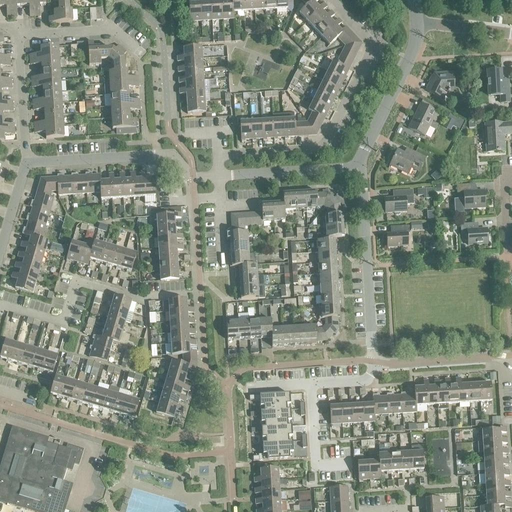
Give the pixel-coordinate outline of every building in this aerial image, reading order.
[(10,0),(0,0),(0,7),(6,7),(6,18),(12,18),(10,0)] [(21,0),(10,0),(12,18),(17,18),(16,7),(22,6),(21,0)] [(33,0),(21,0),(22,6),(28,6),(29,17),(34,17),(33,0)] [(33,0),(34,17),(40,16),(39,5),(45,5),(45,0),(33,0)] [(54,0),(58,3),(58,12),(69,11),(67,0),(54,0)] [(231,0),(231,2),(232,2),(233,13),(243,13),(242,0),(231,0)] [(242,0),(243,13),(254,12),(253,0),(242,0)] [(253,0),(254,12),(265,11),(264,0),(253,0)] [(264,0),(265,11),(276,11),(275,0),(264,0)] [(275,0),(276,11),(286,10),(285,0),(275,0)] [(299,15),(306,23),(320,10),(318,9),(314,5),(319,0),(304,0),(302,2),(307,7),(299,15)] [(232,2),(231,2),(221,3),(222,21),(233,20),(233,13),(232,2)] [(210,3),(200,4),(201,22),(211,21),(210,3)] [(221,3),(210,3),(211,21),(222,21),(221,3)] [(201,22),(200,4),(188,4),(189,23),(201,22)] [(306,23),(314,30),(327,18),(326,17),(322,12),(327,8),(323,4),(318,9),(320,10),(306,23)] [(71,11),(69,11),(58,12),(53,12),(54,18),(48,19),(48,24),(72,23),(71,11)] [(314,30),(321,38),(334,26),(333,24),(329,20),(334,16),(331,12),(326,17),(327,18),(314,30)] [(329,46),(337,39),(342,34),(341,32),(337,28),(341,24),(338,20),(333,24),(334,26),(321,38),(329,46)] [(337,39),(341,43),(351,33),(345,28),(341,32),(342,34),(337,39)] [(341,43),(345,47),(355,38),(351,33),(341,43)] [(345,47),(344,48),(356,54),(361,44),(355,38),(345,47)] [(100,66),(100,61),(99,50),(99,48),(93,48),(92,43),(87,43),(88,57),(88,67),(100,66)] [(29,55),(29,61),(58,59),(58,47),(40,48),(40,55),(29,55)] [(113,64),(113,72),(113,73),(124,72),(123,59),(121,58),(126,53),(121,48),(119,50),(116,48),(113,51),(112,50),(99,50),(100,61),(108,60),(113,64)] [(177,63),(184,63),(183,61),(202,59),(201,48),(183,49),(183,57),(177,58),(177,63)] [(344,48),(341,53),(354,59),(356,54),(344,48)] [(341,53),(339,58),(351,64),(354,59),(341,53)] [(332,62),(327,72),(343,80),(345,81),(347,78),(345,77),(351,64),(339,58),(336,64),(332,62)] [(41,65),(41,71),(59,70),(58,59),(29,61),(30,66),(41,65)] [(178,74),(184,73),(184,71),(202,70),(202,59),(183,61),(184,63),(184,68),(177,69),(178,74)] [(30,78),(31,83),(60,82),(59,70),(41,71),(41,77),(30,78)] [(178,85),(185,84),(185,82),(203,81),(202,70),(184,71),(184,73),(185,79),(178,79),(178,85)] [(108,73),(109,84),(138,83),(138,77),(127,78),(126,72),(124,72),(113,73),(113,72),(108,73)] [(327,72),(322,82),(338,90),(341,91),(342,88),(340,87),(343,80),(327,72)] [(486,73),(488,97),(490,96),(500,95),(500,104),(509,103),(508,86),(501,86),(500,72),(500,73),(487,73),(486,73)] [(434,76),(433,79),(432,79),(433,80),(432,83),(431,82),(426,92),(441,100),(445,92),(453,92),(453,75),(434,76)] [(179,95),(186,95),(185,93),(204,92),(203,81),(185,82),(185,84),(185,90),(179,90),(179,95)] [(42,88),(42,94),(60,93),(60,82),(31,83),(31,89),(42,88)] [(317,92),(334,100),(336,101),(337,98),(335,97),(338,90),(322,82),(317,92)] [(109,84),(110,96),(128,95),(127,89),(138,88),(138,83),(109,84)] [(0,96),(1,96),(0,90),(11,90),(11,84),(0,84),(0,96)] [(185,93),(186,95),(186,104),(204,102),(204,92),(185,93)] [(317,92),(313,101),(329,109),(331,110),(332,107),(330,106),(334,100),(317,92)] [(32,101),(32,106),(61,104),(60,93),(42,94),(43,100),(32,101)] [(110,96),(110,107),(139,105),(139,100),(128,101),(128,95),(110,96)] [(0,107),(12,107),(12,102),(1,102),(1,96),(0,96),(0,107)] [(311,113),(308,120),(321,126),(324,119),(326,120),(328,117),(326,116),(329,109),(313,101),(308,111),(311,113)] [(204,102),(186,104),(187,115),(205,114),(204,102)] [(43,111),(44,117),(62,116),(61,104),(32,106),(32,111),(43,111)] [(110,107),(111,119),(129,117),(129,111),(140,111),(139,105),(110,107)] [(435,122),(439,114),(420,105),(416,113),(417,113),(416,117),(414,116),(408,129),(424,137),(432,121),(435,122)] [(0,107),(0,119),(2,119),(2,113),(13,112),(12,107),(0,107)] [(451,126),(452,127),(459,131),(463,122),(449,115),(447,119),(453,122),(451,126)] [(33,123),(34,129),(63,127),(62,116),(44,117),(44,123),(33,123)] [(129,117),(111,119),(112,130),(115,130),(116,135),(136,134),(135,123),(129,124),(129,117)] [(0,119),(0,130),(14,130),(13,125),(2,125),(2,119),(0,119)] [(283,120),(272,121),(273,139),(273,141),(277,141),(277,139),(284,138),(283,120)] [(283,120),(284,138),(284,140),(288,140),(287,138),(302,137),(301,123),(294,124),(294,120),(283,120)] [(308,120),(306,123),(307,123),(308,137),(315,136),(321,126),(308,120)] [(272,121),(261,122),(262,140),(263,142),(266,142),(266,139),(273,139),(272,121)] [(252,140),(250,122),(239,123),(241,141),(241,143),(244,143),(244,141),(252,140)] [(261,122),(250,122),(252,140),(252,142),(255,142),(255,140),(262,140),(261,122)] [(484,125),(486,154),(504,153),(503,136),(511,135),(510,124),(502,124),(484,125)] [(63,127),(34,129),(34,134),(45,133),(45,140),(63,139),(63,127)] [(14,130),(0,130),(0,142),(3,142),(3,136),(14,135),(14,130)] [(424,159),(411,152),(408,158),(396,152),(389,166),(407,175),(411,168),(417,171),(417,172),(418,172),(424,159)] [(140,173),(141,180),(143,180),(144,198),(155,197),(154,179),(146,180),(145,173),(140,173)] [(435,182),(439,178),(435,173),(431,177),(435,182)] [(85,174),(85,176),(86,194),(100,194),(100,182),(99,176),(92,176),(91,174),(85,174)] [(119,174),(119,181),(121,181),(122,199),(133,198),(132,180),(130,180),(124,181),(124,174),(119,174)] [(129,174),(130,180),(132,180),(133,198),(144,198),(143,180),(141,180),(135,180),(135,174),(129,174)] [(71,175),(71,177),(72,195),(86,194),(85,176),(77,177),(77,175),(71,175)] [(108,175),(108,182),(110,182),(112,200),(122,199),(121,181),(119,181),(113,181),(113,175),(108,175)] [(57,176),(57,178),(57,192),(58,196),(72,195),(71,177),(63,178),(63,176),(57,176)] [(40,179),(37,189),(51,193),(51,192),(51,178),(40,179)] [(110,182),(108,182),(100,182),(100,194),(100,200),(112,200),(110,182)] [(484,209),(483,191),(470,192),(470,185),(456,186),(456,197),(463,196),(463,202),(462,202),(461,200),(454,201),(455,214),(462,213),(462,210),(464,209),(464,210),(484,209)] [(37,189),(36,195),(49,199),(51,193),(37,189)] [(432,199),(431,189),(417,190),(417,196),(425,196),(425,199),(432,199)] [(384,199),(385,214),(394,213),(394,215),(395,216),(399,215),(400,214),(400,213),(406,213),(405,206),(413,205),(412,190),(396,191),(396,198),(384,199)] [(294,211),(295,211),(302,211),(303,213),(306,213),(306,211),(305,211),(304,192),(293,193),(294,211)] [(305,211),(306,211),(313,210),(313,212),(317,212),(316,207),(322,207),(324,208),(333,199),(327,194),(316,194),(316,192),(304,192),(305,211)] [(284,212),(291,212),(292,214),(295,214),(295,211),(294,211),(293,193),(282,194),(283,203),(284,212)] [(30,208),(32,209),(32,208),(49,213),(53,200),(49,199),(36,195),(34,202),(31,202),(30,208)] [(333,199),(324,208),(326,210),(327,216),(324,216),(325,225),(322,225),(322,228),(325,228),(343,227),(342,215),(340,215),(339,204),(333,199)] [(273,222),(281,222),(281,224),(285,224),(284,212),(283,203),(272,204),(273,222)] [(262,223),(270,222),(270,225),(273,225),(273,222),(272,204),(260,205),(261,213),(262,223)] [(26,221),(28,222),(45,227),(49,213),(32,208),(32,209),(30,216),(27,215),(26,221)] [(181,214),(180,208),(162,209),(163,216),(174,216),(174,214),(181,214)] [(156,217),(157,228),(175,227),(175,225),(174,219),(181,219),(181,214),(174,214),(174,216),(163,216),(156,217)] [(24,236),(30,238),(30,237),(41,241),(41,240),(45,227),(28,222),(26,229),(23,229),(22,235),(24,236)] [(106,233),(107,227),(99,224),(98,230),(97,230),(106,233)] [(157,228),(157,239),(175,238),(175,236),(175,230),(182,230),(181,224),(175,225),(175,227),(157,228)] [(467,235),(468,246),(487,245),(486,230),(473,231),(473,224),(460,225),(460,236),(467,235)] [(325,228),(325,236),(323,236),(323,239),(344,238),(343,227),(325,228)] [(386,235),(387,248),(407,247),(406,234),(409,234),(408,227),(390,228),(390,235),(386,235)] [(229,234),(230,246),(248,244),(247,236),(250,236),(250,233),(244,233),(231,234),(229,234)] [(157,239),(158,250),(176,248),(176,246),(176,241),(182,240),(182,235),(175,236),(175,238),(157,239)] [(20,248),(27,250),(27,248),(44,253),(48,242),(41,240),(41,241),(30,237),(30,238),(28,245),(22,243),(20,248)] [(315,254),(317,254),(317,253),(335,252),(335,241),(316,242),(317,250),(314,251),(315,254)] [(77,263),(82,246),(71,242),(66,260),(66,262),(69,263),(70,261),(77,263)] [(99,265),(99,263),(104,245),(94,242),(92,249),(89,260),(95,262),(95,264),(99,265)] [(230,246),(230,257),(248,255),(248,247),(250,247),(250,244),(248,244),(230,246)] [(109,268),(110,266),(115,248),(104,245),(99,263),(106,265),(105,267),(109,268)] [(87,266),(89,260),(92,249),(82,246),(77,263),(76,265),(79,266),(80,264),(87,266)] [(158,250),(159,260),(177,259),(176,252),(183,251),(183,246),(176,246),(176,248),(158,250)] [(17,258),(24,260),(24,258),(41,263),(44,253),(27,248),(27,250),(25,255),(19,253),(17,258)] [(120,271),(120,269),(125,251),(115,248),(110,266),(116,268),(115,270),(120,271)] [(120,269),(126,271),(126,273),(130,274),(131,272),(136,255),(125,251),(120,269)] [(315,265),(318,264),(336,263),(335,252),(317,253),(317,254),(318,261),(315,261),(315,265)] [(231,268),(238,267),(249,266),(249,258),(251,258),(251,255),(248,255),(230,257),(231,268)] [(14,268),(21,270),(21,268),(38,273),(41,263),(24,258),(24,260),(22,265),(16,264),(14,268)] [(159,260),(159,271),(177,270),(177,259),(159,260)] [(316,276),(318,275),(337,274),(336,263),(318,264),(318,272),(316,272),(316,276)] [(238,267),(239,278),(257,277),(256,269),(259,269),(259,266),(249,266),(238,267)] [(11,279),(17,281),(18,279),(35,284),(38,273),(21,268),(21,270),(19,276),(13,274),(11,279)] [(177,270),(159,271),(160,282),(178,281),(177,270)] [(316,287),(319,286),(337,285),(337,274),(318,275),(319,283),(316,283),(316,287)] [(239,278),(239,289),(258,288),(257,288),(257,280),(260,280),(259,277),(257,277),(239,278)] [(18,279),(17,281),(15,290),(32,295),(35,284),(18,279)] [(317,297),(320,297),(338,296),(337,285),(319,286),(319,294),(317,294),(317,297)] [(258,288),(239,289),(240,300),(258,299),(258,291),(260,291),(260,288),(257,288),(258,288)] [(318,308),(320,308),(339,307),(338,296),(320,297),(320,305),(318,305),(318,308)] [(108,307),(110,308),(128,313),(131,302),(114,297),(112,304),(110,303),(108,307)] [(168,301),(168,313),(186,312),(186,309),(186,300),(168,301)] [(324,325),(322,327),(332,336),(338,330),(337,318),(339,318),(339,307),(320,308),(321,316),(318,316),(318,319),(324,319),(324,325)] [(105,317),(107,318),(125,323),(128,313),(110,308),(109,314),(107,313),(105,317)] [(262,320),(262,318),(266,318),(265,308),(258,309),(259,318),(258,318),(258,321),(259,321),(260,339),(271,338),(270,329),(271,329),(270,327),(270,320),(262,320)] [(168,313),(169,324),(187,322),(187,320),(187,315),(193,314),(193,309),(186,309),(186,312),(168,313)] [(102,328),(104,328),(122,334),(125,323),(107,318),(106,324),(103,324),(102,328)] [(238,340),(249,339),(248,321),(240,322),(240,319),(236,319),(237,322),(238,340)] [(249,339),(260,339),(259,321),(258,321),(251,321),(251,319),(247,319),(248,321),(249,339)] [(169,324),(170,334),(188,333),(188,331),(187,325),(194,325),(194,320),(187,320),(187,322),(169,324)] [(227,341),(238,340),(237,322),(229,322),(229,320),(226,320),(227,341)] [(292,325),(292,328),(294,346),(305,345),(303,327),(295,328),(295,325),(292,325)] [(303,325),(303,327),(305,345),(316,345),(316,342),(327,341),(332,336),(322,327),(321,329),(315,329),(314,327),(306,327),(306,325),(303,325)] [(281,326),(281,329),(283,347),(294,346),(292,328),(284,328),(284,326),(281,326)] [(271,338),(271,347),(283,347),(281,329),(273,329),(273,327),(270,327),(271,329),(270,329),(271,338)] [(100,334),(99,338),(112,342),(119,344),(122,334),(104,328),(102,335),(100,334)] [(170,334),(170,345),(189,344),(188,342),(188,336),(195,336),(194,331),(188,331),(188,333),(170,334)] [(94,340),(92,347),(109,352),(112,342),(99,338),(95,337),(93,336),(92,340),(94,340)] [(10,364),(10,362),(15,344),(5,341),(0,356),(0,358),(6,361),(5,363),(10,364)] [(189,344),(170,345),(171,356),(196,354),(196,352),(189,353),(189,347),(195,346),(195,341),(188,342),(189,344)] [(20,367),(21,365),(26,347),(15,344),(10,362),(16,364),(16,366),(20,367)] [(30,370),(31,368),(36,350),(26,347),(21,365),(27,367),(26,369),(30,370)] [(109,352),(92,347),(90,347),(89,350),(91,351),(89,358),(106,363),(109,352)] [(41,373),(41,371),(46,354),(36,350),(31,368),(37,370),(37,372),(41,373)] [(46,354),(41,371),(47,373),(47,375),(51,376),(52,374),(57,357),(46,354)] [(171,362),(168,373),(185,378),(186,376),(187,370),(194,372),(196,364),(196,361),(183,362),(182,365),(171,362)] [(168,373),(165,383),(182,388),(183,386),(184,381),(191,383),(192,378),(186,376),(185,378),(168,373)] [(60,400),(61,398),(66,380),(55,377),(50,395),(56,397),(56,399),(60,400)] [(455,380),(455,386),(457,386),(458,404),(469,403),(468,385),(460,386),(460,379),(455,380)] [(70,403),(71,401),(76,383),(66,380),(61,398),(67,400),(66,402),(70,403)] [(444,380),(444,382),(444,387),(446,387),(447,405),(458,404),(457,386),(455,386),(449,386),(449,380),(444,380)] [(422,382),(423,388),(425,388),(426,406),(437,405),(436,387),(434,387),(428,388),(427,381),(422,382)] [(433,381),(434,387),(436,387),(437,405),(447,405),(446,387),(444,387),(444,382),(438,383),(438,381),(433,381)] [(81,406),(81,404),(86,387),(76,383),(71,401),(77,403),(76,405),(81,406)] [(165,383),(162,393),(179,398),(180,397),(181,391),(188,393),(189,388),(183,386),(182,388),(165,383)] [(490,384),(479,385),(480,403),(491,402),(490,384)] [(479,385),(468,385),(469,403),(480,403),(479,385)] [(91,409),(92,407),(97,390),(86,387),(81,404),(87,406),(87,408),(91,409)] [(414,389),(414,395),(415,407),(426,406),(425,388),(423,388),(414,389)] [(101,412),(102,410),(107,393),(97,390),(92,407),(98,409),(97,411),(101,412)] [(112,415),(112,413),(117,396),(107,393),(102,410),(108,412),(108,414),(112,415)] [(162,393),(159,404),(176,409),(177,407),(178,401),(185,403),(186,398),(180,397),(179,398),(162,393)] [(400,394),(400,396),(401,414),(416,413),(415,407),(414,395),(407,396),(407,394),(400,394)] [(289,395),(274,396),(275,412),(290,411),(289,395)] [(372,398),(372,405),(373,405),(373,416),(374,416),(387,415),(386,397),(379,398),(379,395),(372,396),(372,398)] [(386,395),(386,397),(387,415),(401,414),(400,396),(393,397),(393,395),(386,395)] [(122,418),(123,416),(128,399),(117,396),(112,413),(119,415),(118,417),(122,418)] [(274,396),(259,397),(260,413),(275,412),(274,396)] [(128,399),(123,416),(129,418),(128,420),(132,421),(133,419),(138,402),(128,399)] [(176,409),(159,404),(156,414),(173,419),(175,412),(182,414),(183,409),(177,407),(176,409)] [(362,405),(351,406),(352,424),(363,423),(362,405)] [(373,405),(372,405),(362,405),(363,423),(374,423),(374,416),(373,416),(373,405)] [(351,406),(340,407),(341,425),(352,424),(351,406)] [(341,425),(340,407),(329,407),(330,425),(341,425)] [(290,411),(275,412),(276,428),(291,427),(290,411)] [(275,412),(260,413),(261,429),(276,428),(275,412)] [(491,426),(500,426),(499,418),(491,418),(491,426)] [(291,427),(276,428),(277,444),(292,443),(291,427)] [(12,428),(0,466),(0,502),(32,511),(63,511),(72,485),(62,482),(64,477),(66,470),(71,472),(74,464),(78,466),(83,450),(68,445),(66,450),(58,447),(47,444),(48,439),(12,428)] [(276,428),(261,429),(262,445),(277,444),(276,428)] [(481,432),(482,443),(500,442),(500,440),(500,434),(506,434),(506,429),(499,429),(499,431),(481,432)] [(482,443),(483,454),(501,452),(501,450),(500,445),(507,444),(507,439),(500,440),(500,442),(482,443)] [(292,443),(277,444),(278,460),(293,459),(292,443)] [(258,457),(252,457),(252,462),(259,461),(278,460),(277,444),(262,445),(263,455),(258,455),(258,457)] [(410,448),(411,453),(412,471),(418,471),(418,473),(423,473),(423,471),(422,460),(426,459),(426,447),(410,448)] [(483,454),(483,464),(501,463),(501,461),(501,456),(508,455),(507,450),(501,450),(501,452),(483,454)] [(411,453),(400,454),(401,472),(408,472),(408,474),(412,473),(412,471),(411,453)] [(378,455),(379,462),(379,473),(380,473),(386,473),(386,475),(390,475),(390,473),(389,454),(378,455)] [(400,454),(389,454),(390,473),(397,472),(397,474),(401,474),(401,472),(400,454)] [(483,464),(484,475),(502,474),(502,472),(502,466),(508,466),(508,461),(501,461),(501,463),(483,464)] [(369,481),(368,462),(357,463),(358,481),(358,483),(362,483),(362,481),(369,481)] [(368,462),(369,481),(369,483),(373,483),(373,480),(380,480),(380,473),(379,473),(379,462),(368,462)] [(254,484),(260,484),(260,482),(278,480),(278,469),(260,471),(260,479),(253,479),(254,484)] [(484,475),(485,486),(503,485),(503,483),(502,477),(509,477),(509,472),(502,472),(502,474),(484,475)] [(254,495),(261,494),(261,492),(279,491),(278,480),(260,482),(260,484),(261,489),(254,490),(254,495)] [(485,486),(485,497),(503,496),(503,494),(503,488),(510,488),(509,482),(503,483),(503,485),(485,486)] [(329,489),(330,503),(348,502),(347,495),(350,495),(349,488),(347,488),(329,489)] [(255,506),(262,505),(261,503),(280,502),(279,491),(261,492),(261,494),(261,500),(255,501),(255,506)] [(485,497),(486,507),(497,507),(504,507),(504,504),(504,499),(510,499),(510,493),(503,494),(503,496),(485,497)] [(425,500),(425,511),(443,510),(443,499),(425,500)] [(255,511),(280,511),(280,502),(261,503),(262,505),(262,511),(255,511)] [(330,503),(330,511),(348,511),(348,509),(350,509),(350,502),(348,502),(330,503)]
